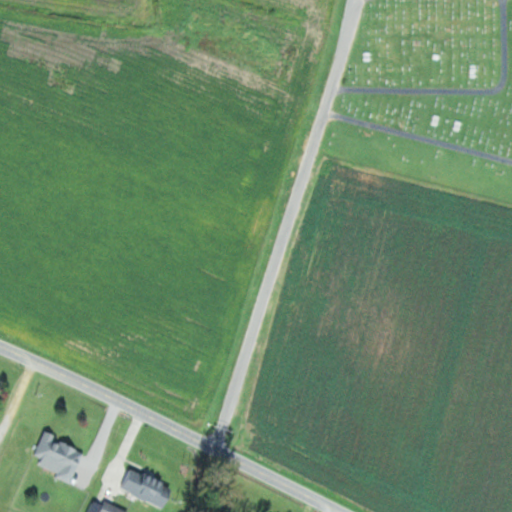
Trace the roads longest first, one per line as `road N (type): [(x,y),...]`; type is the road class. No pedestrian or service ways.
road 1 (residential): [(215,446),(347,0)]
road 2 (residential): [(342,511),(0,351)]
